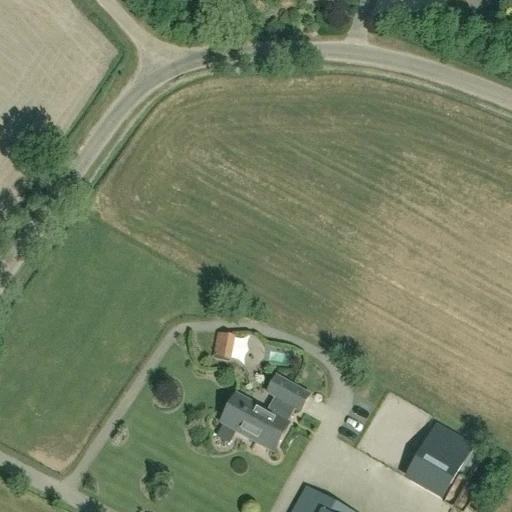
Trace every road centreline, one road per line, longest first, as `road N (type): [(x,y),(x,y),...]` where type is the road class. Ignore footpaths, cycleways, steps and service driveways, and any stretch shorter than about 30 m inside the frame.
road 1 (unclassified): [(511,103),(431,70),(332,50),(254,50),(161,67)]
road 2 (unclassified): [(0,265),(70,163),(133,87),(161,67)]
